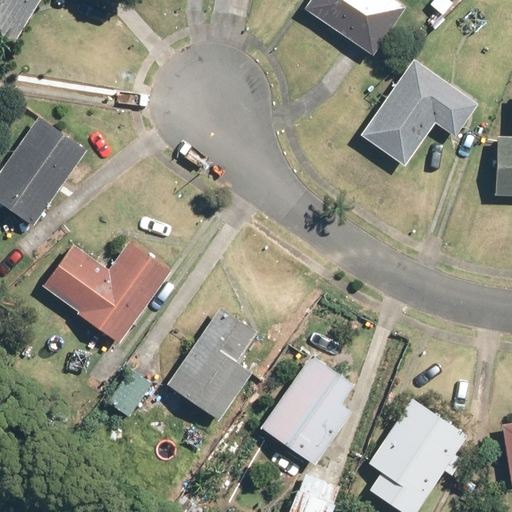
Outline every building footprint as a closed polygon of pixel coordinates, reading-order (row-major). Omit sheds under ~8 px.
[(0,0),(0,35),(17,45),(42,0),(0,0)] [(304,0),(298,8),(371,62),(410,10),(395,0),(304,0)] [(405,0),(420,13),(430,0),(405,0)] [(415,56),(359,130),(407,166),(436,127),(452,138),(478,103),(415,56)] [(86,148),(38,116),(0,171),(0,203),(34,226),(86,148)] [(511,137),(493,137),(493,198),(511,197),(511,137)] [(113,268),(71,239),(41,287),(76,310),(73,315),(120,344),(168,267),(129,242),(113,268)] [(220,306),(165,383),(218,421),(252,374),(239,365),(260,334),(220,306)] [(145,327),(124,359),(136,367),(157,335),(145,327)] [(354,384),(309,354),(259,430),(314,466),(349,413),(339,406),(354,384)] [(151,382),(132,368),(109,401),(128,415),(151,382)] [(465,438),(410,397),(369,462),(380,469),(367,490),(402,511),(415,511),(440,474),(441,475),(442,475),(443,476),(444,476),(445,476),(446,476),(448,476),(449,476),(450,476),(451,475),(452,475),(453,474),(454,474),(455,473),(456,472),(457,471),(458,471),(458,470),(459,469),(460,468),(460,466),(460,465),(461,464),(461,463),(461,462),(461,461),(461,460),(461,458),(460,457),(460,456),(460,455),(459,454),(458,453),(458,452),(465,438)] [(511,422),(501,424),(509,484),(511,483),(511,422)] [(333,511),(344,487),(304,470),(286,511),(333,511)]
